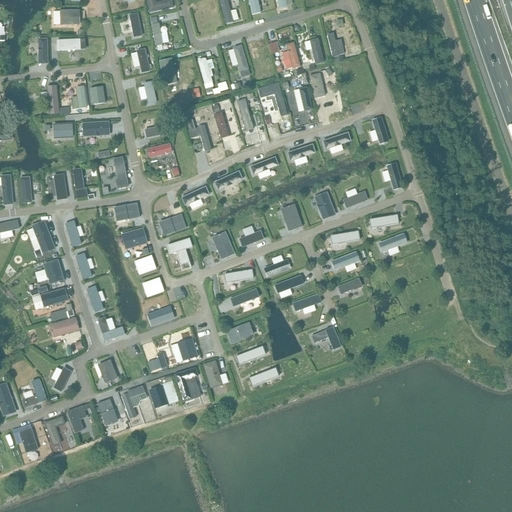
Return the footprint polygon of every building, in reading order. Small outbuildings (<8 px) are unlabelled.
[(173,8),(171,0),(156,3),(154,0),(146,0),(149,13),(173,8)] [(225,25),(233,23),(226,0),(223,0),(219,1),(225,25)] [(247,0),(251,17),(257,15),(253,0),(247,0)] [(275,0),(277,10),(283,9),(281,0),(275,0)] [(79,11),(60,11),(60,26),(79,25),(79,11)] [(133,38),(141,36),(137,14),(129,16),(133,38)] [(151,25),(155,46),(163,45),(159,24),(151,25)] [(327,35),(333,58),(339,56),(344,55),(340,40),(335,42),(333,34),(327,35)] [(48,64),(47,39),(38,40),(38,64),(48,64)] [(310,41),(315,65),(323,63),(317,39),(310,41)] [(75,49),(80,49),(80,41),(57,41),(57,51),(75,50),(75,49)] [(276,43),(268,45),(271,55),(279,53),(276,43)] [(300,67),(293,44),(286,46),(293,69),(300,67)] [(241,47),(233,49),(240,72),(248,70),(241,47)] [(141,73),(149,72),(145,50),(137,51),(141,73)] [(164,86),(176,83),(171,59),(159,62),(164,86)] [(205,60),(198,62),(204,84),(212,82),(205,60)] [(248,70),(240,72),(242,79),(250,76),(248,70)] [(325,96),(320,75),(309,78),(314,99),(325,96)] [(148,105),(156,103),(151,82),(144,84),(148,105)] [(274,95),(280,118),(287,116),(278,84),(258,90),(260,99),(274,95)] [(50,115),(58,114),(56,87),(47,88),(50,115)] [(84,87),(76,88),(79,109),(87,108),(84,87)] [(93,105),(105,103),(102,87),(90,89),(93,105)] [(212,87),(205,89),(207,95),(214,93),(212,87)] [(307,88),(299,90),(304,112),(312,110),(307,88)] [(237,102),(246,131),(253,129),(244,100),(237,102)] [(214,116),(221,139),(228,137),(222,113),(214,116)] [(381,117),(372,119),(379,144),(388,142),(381,117)] [(82,124),(83,138),(109,136),(109,122),(82,124)] [(53,125),(54,139),(73,138),(72,124),(53,125)] [(166,134),(165,126),(145,131),(146,138),(166,134)] [(197,129),(188,132),(190,139),(200,137),(204,152),(211,150),(204,126),(197,128),(197,129)] [(0,140),(12,140),(11,131),(0,132),(0,140)] [(323,142),(325,150),(350,142),(348,134),(323,142)] [(148,150),(150,158),(171,153),(169,145),(148,150)] [(287,154),(290,162),(315,153),(312,145),(287,154)] [(250,168),(253,176),(278,166),(275,158),(250,168)] [(114,161),(118,182),(116,182),(117,189),(128,187),(122,160),(114,161)] [(403,188),(396,164),(386,167),(393,191),(403,188)] [(73,171),(77,199),(87,198),(86,191),(84,191),(81,170),(73,171)] [(215,183),(218,191),(242,180),(238,172),(215,183)] [(53,176),(57,200),(67,199),(63,175),(53,176)] [(4,205),(13,204),(10,176),(1,177),(2,188),(1,188),(2,194),(3,193),(4,205)] [(31,202),(29,179),(20,179),(23,203),(31,202)] [(181,199),(185,206),(209,195),(205,188),(181,199)] [(367,201),(364,193),(343,201),(346,209),(367,201)] [(315,199),(323,220),(335,215),(327,195),(315,199)] [(117,221),(139,217),(136,205),(114,209),(117,221)] [(301,227),(294,206),(282,210),(289,231),(301,227)] [(160,224),(164,236),(185,228),(181,216),(160,224)] [(397,216),(370,221),(371,229),(398,224),(397,216)] [(0,233),(19,229),(17,221),(0,224),(0,233)] [(31,226),(40,249),(53,245),(44,221),(31,226)] [(72,248),(81,245),(74,222),(65,225),(72,248)] [(124,235),(127,243),(126,244),(128,250),(134,248),(134,247),(146,244),(142,230),(124,235)] [(263,240),(260,232),(238,240),(242,248),(263,240)] [(358,232),(330,237),(332,245),(359,240),(358,232)] [(213,239),(222,260),(234,255),(225,234),(213,239)] [(379,244),(383,252),(407,243),(404,234),(379,244)] [(167,246),(169,254),(176,252),(180,265),(189,263),(185,250),(192,247),(189,239),(167,246)] [(40,250),(34,252),(36,258),(42,256),(40,250)] [(331,262),(334,271),(358,261),(355,253),(331,262)] [(83,280),(91,277),(84,255),(75,257),(83,280)] [(151,256),(134,262),(137,270),(154,264),(151,256)] [(58,260),(43,265),(49,285),(64,281),(58,260)] [(287,261),(286,260),(263,269),(267,279),(289,270),(287,266),(288,264),(287,261)] [(252,271),(224,275),(226,283),(253,279),(252,271)] [(274,286),(278,294),(303,284),(300,276),(274,286)] [(340,295),(361,287),(357,279),(337,288),(340,295)] [(161,284),(144,290),(147,298),(164,292),(161,284)] [(103,310),(100,303),(99,303),(96,294),(97,294),(95,287),(86,290),(94,313),(103,310)] [(68,301),(65,289),(40,296),(43,308),(68,301)] [(230,300),(233,308),(258,298),(255,290),(230,300)] [(292,304),(295,312),(321,303),(318,295),(292,304)] [(170,307),(147,316),(151,327),(174,319),(170,307)] [(51,325),(54,338),(79,331),(75,318),(51,325)] [(97,320),(105,342),(124,335),(122,328),(110,332),(105,318),(97,320)] [(249,323),(227,332),(231,344),(253,336),(249,323)] [(328,338),(333,350),(340,347),(333,328),(311,337),(314,344),(328,338)] [(198,357),(192,339),(177,344),(183,362),(198,357)] [(80,342),(74,344),(76,351),(82,349),(80,342)] [(262,348),(236,357),(239,365),(265,355),(262,348)] [(97,366),(105,384),(117,379),(110,361),(97,366)] [(210,389),(222,386),(215,361),(202,365),(210,389)] [(71,372),(64,368),(53,389),(61,392),(71,372)] [(197,377),(195,369),(174,376),(177,383),(197,377)] [(275,369),(249,379),(252,387),(278,377),(275,369)] [(170,377),(163,379),(165,385),(172,382),(170,377)] [(38,403),(46,400),(39,380),(31,383),(36,396),(22,401),(24,408),(38,403)] [(155,409),(168,405),(162,386),(148,391),(155,409)] [(136,417),(130,399),(145,394),(142,387),(127,392),(128,394),(121,396),(130,420),(136,417)] [(15,413),(7,389),(0,391),(0,407),(3,417),(15,413)] [(110,400),(98,405),(105,426),(111,424),(111,425),(114,424),(113,423),(117,422),(110,400)] [(84,411),(90,409),(92,415),(94,414),(91,404),(67,413),(74,434),(83,431),(78,418),(85,415),(84,411)] [(55,428),(65,425),(62,417),(44,423),(52,447),(61,444),(55,428)] [(32,429),(31,429),(29,425),(12,431),(17,445),(21,444),(18,435),(19,435),(25,454),(38,450),(32,429)]
